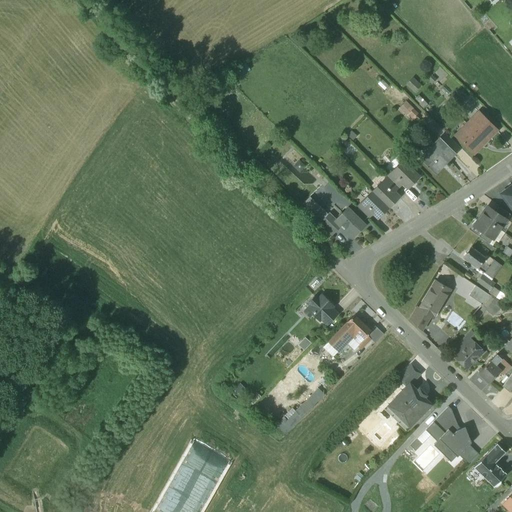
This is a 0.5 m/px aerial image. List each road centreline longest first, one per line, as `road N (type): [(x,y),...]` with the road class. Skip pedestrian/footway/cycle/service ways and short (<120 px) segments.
road 1 (track): [(342,278),(82,0)]
road 2 (residential): [(510,435),(342,278)]
road 3 (unclassified): [(511,169),(342,278)]
